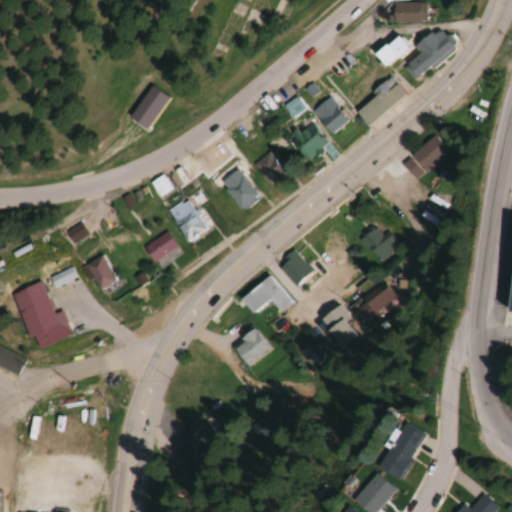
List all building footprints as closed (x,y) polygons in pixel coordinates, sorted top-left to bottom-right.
[(424,22),(424,2),(388,2),(388,22),(424,22)] [(416,53),(399,66),(409,79),(450,48),(435,27),(410,46),(416,53)] [(379,68),(404,49),(393,35),(368,54),(379,68)] [(350,112),(364,127),(401,93),(387,78),(350,112)] [(123,117),(140,130),(164,99),(147,86),(123,117)] [(325,134),(346,120),(329,95),(308,109),(325,134)] [(279,105),(287,118),(301,109),(293,96),(279,105)] [(303,159),(323,138),(306,121),(285,141),(303,159)] [(400,165),(414,181),(447,151),(432,135),(400,165)] [(250,162),(264,186),(281,176),(267,152),(250,162)] [(217,181),(234,208),(253,196),(236,170),(217,181)] [(145,183),(156,199),(169,190),(158,174),(145,183)] [(203,232),(188,198),(165,208),(180,242),(203,232)] [(511,317),(498,315),(511,222),(511,317)] [(385,232),(381,236),(371,226),(357,240),(380,263),(398,245),(385,232)] [(149,265),(155,260),(159,266),(177,253),(163,232),(138,249),(149,265)] [(294,286),(310,268),(289,250),(273,268),(294,286)] [(92,292),(112,283),(99,256),(80,265),(92,292)] [(73,278),(65,265),(44,278),(51,290),(73,278)] [(236,299),(249,315),(267,300),(278,314),(290,305),(266,275),(236,299)] [(65,337),(56,311),(47,314),(35,282),(3,294),(20,340),(26,337),(31,350),(65,337)] [(396,298),(382,285),(358,311),(371,324),(396,298)] [(341,307),(322,314),(333,346),(352,339),(341,307)] [(250,368),(268,345),(247,328),(229,351),(250,368)] [(299,353),(316,372),(331,358),(314,339),(299,353)] [(286,417),(296,405),(285,396),(275,408),(286,417)] [(253,441),(274,436),(270,419),(249,424),(253,441)] [(369,469),(390,483),(420,435),(399,422),(369,469)] [(219,444),(209,425),(177,441),(187,460),(219,444)] [(366,511),(386,492),(367,474),(340,501),(350,511),(366,511)] [(458,506),(451,511),(488,511),(492,509),(478,496),(463,510),(458,506)]
